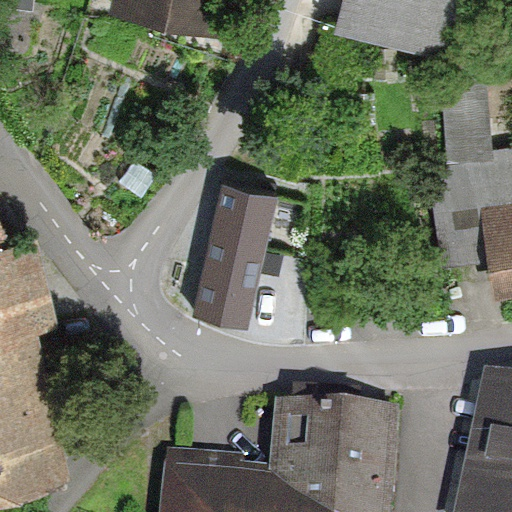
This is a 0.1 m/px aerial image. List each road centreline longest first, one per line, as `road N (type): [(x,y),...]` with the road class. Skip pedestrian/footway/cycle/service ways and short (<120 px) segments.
road 1 (residential): [(116,292),(194,343),(283,360),(511,357)]
road 2 (residential): [(287,0),(265,68),(116,292)]
road 3 (residential): [(0,141),(116,292)]
